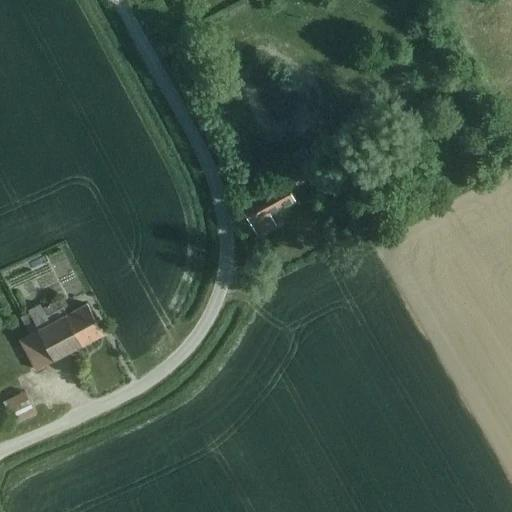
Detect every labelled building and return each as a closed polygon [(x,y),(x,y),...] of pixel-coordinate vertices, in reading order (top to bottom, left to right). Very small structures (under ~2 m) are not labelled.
[(359,127),(349,133),(355,142),(365,137),(359,127)] [(304,147),(283,158),(296,183),(317,172),(304,147)] [(285,181),(241,206),(257,235),(275,224),(270,214),(295,200),(285,181)] [(28,334),(18,338),(35,369),(103,334),(86,303),(39,327),(31,312),(21,317),(28,334)] [(24,391),(3,402),(14,424),(35,413),(24,391)]
